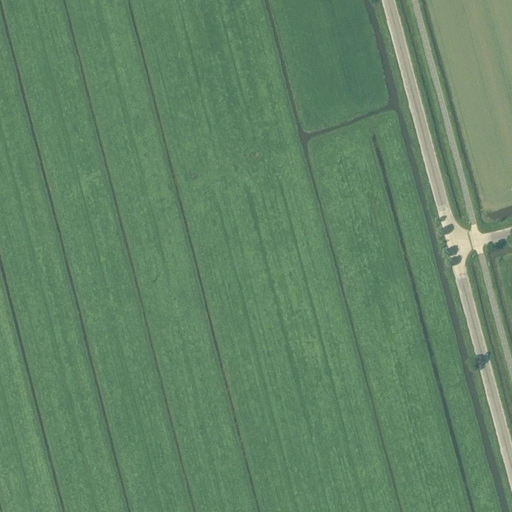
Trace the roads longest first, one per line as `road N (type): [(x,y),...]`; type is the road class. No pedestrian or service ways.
road 1 (tertiary): [(452,247),(387,0)]
road 2 (tertiary): [(511,473),(452,247)]
